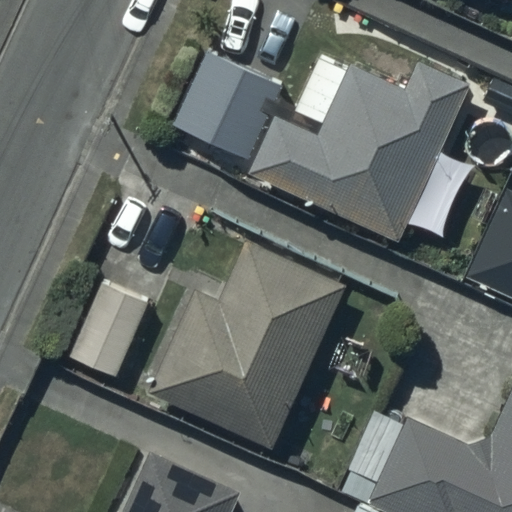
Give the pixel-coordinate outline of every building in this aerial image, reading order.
[(472,72),(417,47),(404,75),(350,51),(348,57),(320,45),(291,109),(275,102),(248,161),(400,230),(472,72)] [(195,276),(149,377),(274,434),(348,274),(246,227),(218,287),(195,276)] [(103,272),(69,343),(121,367),(154,296),(103,272)] [(511,511),(511,373),(488,425),(469,434),(407,406),(368,492),(359,488),(347,511),(511,511)] [(224,511),(239,480),(149,440),(116,511),(224,511)]
